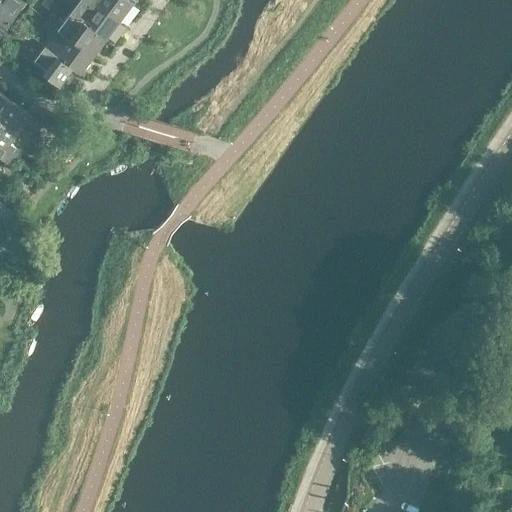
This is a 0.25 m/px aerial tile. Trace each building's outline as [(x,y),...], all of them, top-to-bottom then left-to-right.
[(0,0),(0,36),(25,4),(20,0),(0,0)] [(120,21),(91,0),(76,0),(79,2),(71,12),(107,38),(120,21)] [(133,4),(127,0),(91,0),(120,21),(133,4)] [(107,38),(71,12),(63,22),(52,13),(47,20),(94,56),(107,38)] [(94,56),(47,20),(41,28),(53,36),(45,46),(73,67),(72,68),(80,74),(94,56)] [(73,67),(45,46),(38,56),(26,48),(20,56),(60,85),(72,68),(73,67)] [(42,124),(0,92),(0,120),(17,133),(25,123),(36,132),(42,124)] [(17,133),(0,120),(0,147),(16,159),(21,152),(9,144),(17,133)] [(16,159),(0,147),(0,158),(10,167),(16,159)]
